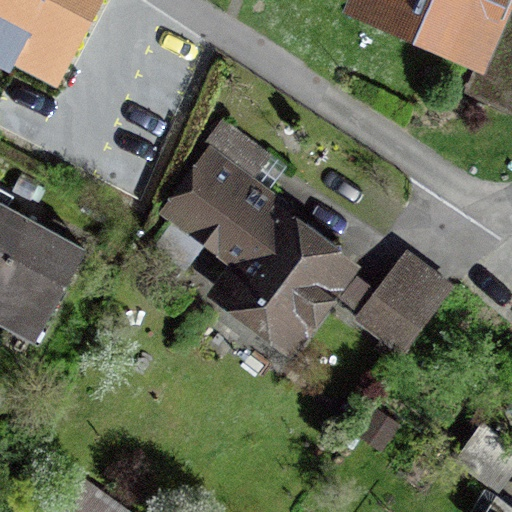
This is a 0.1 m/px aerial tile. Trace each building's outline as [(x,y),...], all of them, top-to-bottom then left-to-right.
[(0,0),(0,30),(13,37),(17,49),(53,69),(89,0),(0,0)] [(360,0),(365,11),(477,60),(503,0),(360,0)] [(173,210),(245,264),(278,219),(280,221),(289,208),(249,179),(267,155),(223,121),(205,145),(216,153),(173,210)] [(0,267),(28,218),(0,202),(0,267)] [(28,218),(0,267),(0,317),(12,325),(19,313),(42,326),(85,249),(28,218)] [(224,292),(288,341),(343,268),(280,221),(278,219),(245,264),(224,292)] [(414,322),(377,294),(362,314),(399,342),(414,322)] [(511,446),(484,425),(456,461),(511,503),(511,471),(508,469),(511,463),(511,446)] [(84,480),(69,500),(85,511),(116,511),(120,507),(84,480)] [(511,511),(511,506),(498,495),(487,511),(511,511)]
